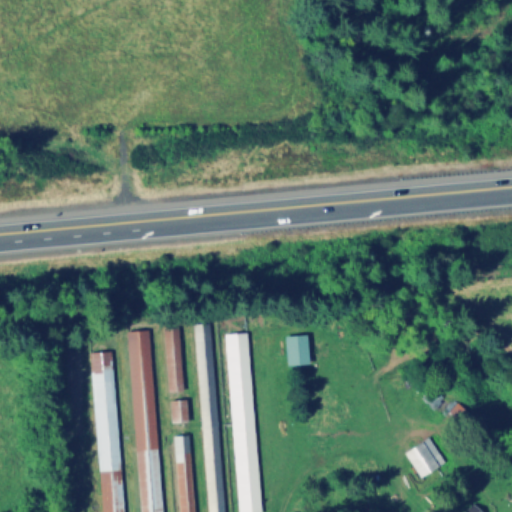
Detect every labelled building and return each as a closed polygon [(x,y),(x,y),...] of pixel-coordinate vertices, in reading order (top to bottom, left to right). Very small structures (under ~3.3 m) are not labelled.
[(221,511),(215,326),(200,326),(207,511),(221,511)] [(183,393),(180,330),(165,331),(168,394),(183,393)] [(161,511),(153,332),(131,333),(139,511),(161,511)] [(102,511),(124,511),(118,371),(96,372),(102,511)] [(463,427),(470,410),(436,397),(429,413),(463,427)] [(187,403),(171,403),(171,425),(187,425),(187,403)]
